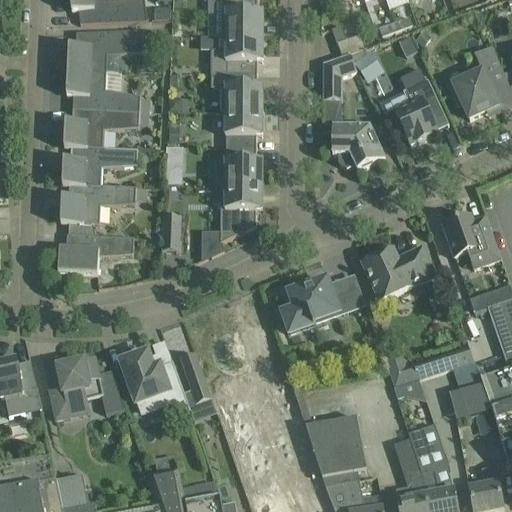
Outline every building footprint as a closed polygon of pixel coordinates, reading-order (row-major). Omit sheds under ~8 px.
[(148,26),(147,3),(112,4),(111,0),(71,0),(73,9),(78,8),(81,29),(148,26)] [(224,4),(224,39),(258,39),(263,39),(264,39),(264,16),(258,16),(257,0),(204,0),(204,4),(224,4)] [(172,22),(171,11),(155,12),(156,23),(172,22)] [(395,26),(398,35),(413,29),(410,20),(395,26)] [(398,35),(395,26),(379,31),(383,40),(398,35)] [(332,33),(337,46),(347,42),(342,30),(332,33)] [(145,43),(160,44),(159,33),(145,34),(145,43)] [(70,51),(69,75),(109,77),(110,59),(145,57),(144,34),(77,37),(76,51),(70,51)] [(416,45),(424,51),(432,41),(424,34),(416,45)] [(366,53),(361,38),(347,42),(337,46),(342,61),(366,53)] [(258,78),(258,57),(263,57),(263,39),(258,39),(224,39),(224,42),(229,42),(229,54),(214,54),(213,78),(258,78)] [(458,109),(463,107),(470,123),(499,110),(495,101),(511,94),(491,51),(474,58),(482,75),(469,82),(467,77),(447,86),(458,109)] [(356,66),(361,74),(370,86),(385,75),(371,55),(356,66)] [(325,105),(343,105),(343,81),(357,76),(354,58),(325,69),(325,105)] [(143,100),(108,95),(109,77),(69,75),(69,93),(75,93),(74,114),(142,116),(143,104),(143,100)] [(223,93),(223,116),(264,116),(264,90),(257,90),(258,78),(213,78),(213,93),(223,93)] [(439,137),(430,117),(442,112),(429,84),(404,95),(408,105),(394,112),(399,124),(395,126),(402,142),(407,140),(411,149),(418,146),(418,147),(433,141),(432,140),(439,137)] [(183,114),(183,102),(170,102),(170,115),(183,114)] [(143,104),(142,116),(150,117),(151,104),(143,104)] [(106,135),(141,133),(141,129),(142,116),(74,114),(73,134),(67,134),(66,152),(72,152),(72,151),(105,153),(105,152),(106,135)] [(142,116),(141,129),(149,129),(150,117),(142,116)] [(228,116),(227,153),(257,154),(257,140),(264,140),(264,116),(223,116),(228,116)] [(333,129),(333,132),(322,132),(322,137),(333,137),(333,159),(339,159),(339,168),(348,174),(356,170),(358,175),(386,162),(370,129),(333,129)] [(170,131),(170,145),(180,146),(180,132),(170,131)] [(104,173),(139,170),(140,153),(105,152),(105,153),(72,151),(72,152),(71,172),(65,171),(64,190),(70,190),(70,189),(103,190),(104,173)] [(217,164),(217,190),(222,190),(263,191),(263,173),(257,173),(257,154),(227,153),(227,165),(217,164)] [(140,165),(149,165),(149,156),(140,156),(140,165)] [(167,169),(167,188),(182,188),(183,170),(167,169)] [(63,209),(62,227),(100,229),(102,211),(137,208),(137,206),(138,194),(138,191),(70,190),(69,209),(63,209)] [(222,190),(221,247),(257,231),(257,215),(263,215),(263,191),(222,190)] [(138,194),(137,206),(147,207),(148,194),(138,194)] [(163,254),(181,255),(183,220),(165,219),(163,254)] [(443,230),(455,262),(469,257),(475,273),(502,263),(487,220),(474,225),(472,220),(443,230)] [(100,261),(134,259),(135,243),(68,239),(67,260),(61,260),(60,278),(98,280),(100,261)] [(363,267),(371,285),(380,306),(437,280),(423,251),(407,258),(409,261),(400,265),(394,253),(363,267)] [(318,331),(315,325),(362,309),(357,296),(334,304),(327,284),(302,294),(303,297),(291,301),(296,314),(284,318),(291,338),(314,330),(314,332),(318,331)] [(471,303),(475,315),(488,311),(485,299),(471,303)] [(511,303),(488,311),(509,373),(511,372),(511,303)] [(384,357),(396,391),(475,366),(469,349),(407,369),(401,351),(384,357)] [(156,409),(160,411),(172,407),(176,417),(189,412),(190,414),(191,414),(174,366),(160,371),(158,364),(151,366),(148,357),(142,359),(142,358),(127,363),(128,364),(122,366),(137,408),(153,402),(156,409)] [(181,364),(197,409),(212,403),(196,358),(181,364)] [(0,401),(5,401),(10,421),(26,417),(25,412),(41,409),(36,384),(31,365),(30,365),(31,368),(19,371),(17,362),(0,366),(0,401)] [(61,383),(48,386),(52,405),(57,425),(71,421),(69,414),(74,407),(105,400),(108,417),(126,413),(113,376),(100,378),(96,363),(59,371),(61,383)] [(511,372),(509,373),(482,382),(511,475),(511,372)] [(367,474),(357,421),(314,429),(302,392),(295,394),(327,493),(334,511),(384,511),(382,500),(363,503),(359,475),(367,474)] [(423,478),(428,511),(457,511),(449,466),(442,447),(439,438),(435,428),(409,437),(423,478)] [(63,511),(58,483),(57,484),(52,461),(0,469),(0,511),(63,511)] [(246,463),(247,481),(266,481),(265,462),(246,463)] [(470,492),(472,500),(473,511),(503,511),(499,486),(499,487),(496,471),(482,473),(485,489),(470,492)] [(180,473),(148,479),(159,511),(226,511),(225,508),(223,508),(221,498),(218,499),(215,485),(194,489),(196,503),(186,505),(180,473)] [(159,511),(156,511),(96,511),(95,507),(90,508),(83,478),(58,483),(63,511),(159,511)] [(428,511),(423,478),(411,480),(412,487),(408,491),(397,493),(399,504),(398,504),(399,511),(428,511)] [(321,511),(315,495),(260,505),(262,511),(321,511)]
